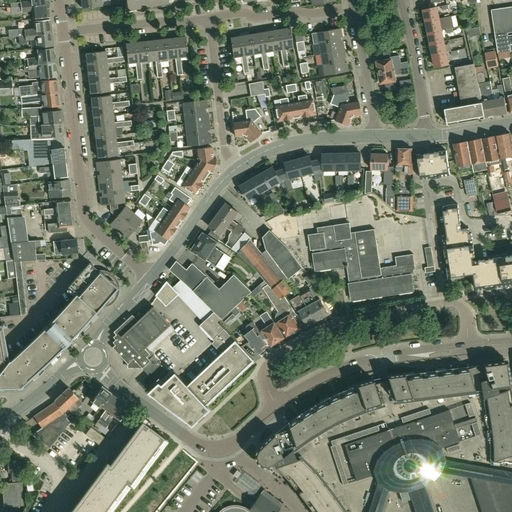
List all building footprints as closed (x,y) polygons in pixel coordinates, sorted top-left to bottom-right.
[(102,6),(100,0),(80,0),(82,9),(102,6)] [(139,8),(137,0),(126,0),(128,10),(139,8)] [(149,7),(147,0),(137,0),(139,8),(149,7)] [(32,19),(50,17),(48,4),(18,7),(12,7),(12,14),(21,12),(31,11),(32,19)] [(501,34),(511,32),(511,6),(491,10),(495,35),(501,34)] [(439,19),(437,7),(424,10),(426,21),(439,19)] [(441,30),(446,29),(452,28),(458,27),(456,15),(439,19),(426,21),(428,33),(441,30)] [(18,31),(0,31),(0,38),(19,37),(25,36),(51,33),(50,20),(33,22),(34,29),(18,31)] [(286,49),(293,48),(290,28),(280,30),(283,53),(281,53),(282,60),(287,59),(286,49)] [(342,37),(341,32),(341,29),(339,29),(317,33),(318,43),(340,40),(339,38),(342,37)] [(281,53),(283,53),(280,30),(270,31),(273,51),(280,50),(281,53)] [(443,41),(442,32),(441,30),(428,33),(430,44),(443,41)] [(266,52),(273,51),(270,31),(260,33),(264,56),(261,56),(262,63),(268,62),(266,52)] [(27,42),(30,42),(30,40),(36,40),(37,48),(53,47),(51,33),(25,36),(19,37),(20,46),(27,45),(27,42)] [(261,56),(264,56),(260,33),(250,35),(253,54),(261,53),(261,56)] [(246,56),(253,54),(250,35),(240,36),(244,59),(241,59),(242,67),(248,66),(246,56)] [(241,59),(244,59),(240,36),(230,38),(233,58),(241,56),(241,59)] [(188,56),(186,37),(175,38),(178,61),(175,61),(176,68),(182,67),(180,57),(188,56)] [(178,61),(175,38),(165,39),(168,59),(175,58),(175,61),(178,61)] [(161,67),(169,66),(168,59),(165,39),(156,40),(158,63),(156,63),(156,71),(162,70),(161,67)] [(158,63),(156,40),(146,41),(148,61),(155,60),(156,63),(158,63)] [(340,42),(340,40),(318,43),(320,54),(344,50),(343,42),(340,42)] [(148,61),(146,41),(136,43),(139,65),(136,66),(137,73),(142,72),(141,62),(148,61)] [(446,53),(443,41),(430,44),(433,55),(446,53)] [(139,65),(136,43),(125,44),(128,64),(135,63),(136,66),(139,65)] [(306,57),(304,46),(297,47),(299,58),(306,57)] [(55,62),(53,48),(37,50),(38,58),(24,60),(24,66),(25,66),(30,65),(55,62)] [(345,59),(344,50),(320,54),(322,65),(343,61),(343,59),(345,59)] [(116,57),(106,58),(105,51),(85,53),(87,63),(109,61),(110,63),(117,62),(116,57)] [(495,51),(485,53),(488,67),(498,65),(495,51)] [(448,64),(446,53),(433,55),(435,67),(448,64)] [(401,69),(400,64),(394,65),(393,63),(392,63),(391,60),(377,62),(379,73),(401,69)] [(88,73),(108,71),(107,64),(110,63),(109,61),(87,63),(88,73)] [(344,63),(343,61),(322,65),(324,76),(348,72),(346,63),(344,63)] [(40,78),(56,76),(55,62),(30,65),(25,66),(24,66),(25,72),(29,71),(29,78),(40,77),(40,78)] [(445,109),(448,124),(485,118),(483,102),(482,102),(474,64),(455,67),(462,106),(445,109)] [(394,77),(396,77),(395,75),(401,74),(410,73),(409,67),(401,69),(379,73),(381,83),(395,81),(394,77)] [(112,83),(119,82),(118,77),(109,78),(108,71),(88,73),(89,83),(112,81),(112,83)] [(497,116),(493,98),(490,81),(485,82),(483,72),(477,73),(480,88),(482,100),(483,100),(486,118),(497,116)] [(324,95),(332,94),(330,79),(315,81),(316,89),(323,88),(324,95)] [(0,95),(3,96),(13,96),(13,81),(0,81),(0,95)] [(32,95),(58,93),(57,81),(40,81),(40,83),(33,83),(33,85),(20,87),(20,95),(21,95),(21,97),(32,95)] [(90,94),(110,91),(109,84),(112,83),(112,81),(89,83),(90,94)] [(281,93),(280,81),(272,82),(273,93),(281,93)] [(262,82),(248,84),(250,90),(264,88),(262,82)] [(500,97),(493,98),(497,116),(507,114),(502,84),(498,85),(500,97)] [(264,94),(263,90),(264,90),(264,88),(250,90),(251,96),(264,94)] [(60,106),(58,93),(32,95),(21,97),(21,102),(42,100),(42,107),(60,106)] [(360,115),(358,101),(344,103),(342,93),(334,95),(351,116),(360,115)] [(112,103),(111,95),(91,98),(92,108),(115,105),(115,108),(122,107),(121,102),(112,103)] [(316,114),(313,98),(307,99),(306,95),(302,96),(306,116),(316,114)] [(351,116),(334,95),(330,104),(339,107),(334,120),(348,125),(351,116)] [(306,116),(302,96),(298,97),(298,101),(294,102),(296,118),(306,116)] [(288,98),(287,98),(283,99),(287,119),(296,118),(294,102),(288,103),(288,98)] [(287,119),(283,99),(274,101),(277,121),(287,119)] [(208,108),(207,100),(183,103),(184,114),(205,111),(205,109),(208,108)] [(93,118),(113,115),(112,108),(115,108),(115,105),(92,108),(93,118)] [(37,125),(62,123),(60,108),(43,109),(43,107),(22,109),(23,117),(29,117),(29,126),(37,125)] [(244,135),(255,109),(245,110),(247,120),(232,122),(235,136),(244,135)] [(250,142),(261,133),(253,122),(260,116),(255,109),(244,135),(250,142)] [(209,122),(208,113),(205,113),(205,111),(184,114),(185,124),(209,122)] [(117,128),(124,127),(124,121),(114,123),(113,115),(93,118),(94,128),(117,125),(117,128)] [(210,130),(209,122),(185,124),(187,135),(208,133),(208,130),(210,130)] [(47,137),(63,136),(62,123),(37,125),(29,126),(25,126),(26,134),(35,132),(35,130),(46,128),(47,137)] [(95,138),(115,135),(115,128),(117,128),(117,125),(94,128),(95,138)] [(212,143),(210,135),(208,135),(208,133),(187,135),(188,146),(212,143)] [(511,156),(511,142),(510,133),(496,136),(501,164),(503,170),(508,169),(505,158),(511,156)] [(120,147),(127,147),(126,141),(116,142),(115,135),(95,138),(97,148),(119,145),(120,147)] [(501,164),(496,136),(482,139),(486,161),(488,173),(494,172),(493,166),(501,164)] [(36,149),(36,140),(30,140),(30,139),(12,140),(12,148),(20,148),(20,150),(36,149)] [(486,161),(482,139),(468,141),(472,164),(486,161)] [(472,164),(468,141),(453,144),(458,167),(472,164)] [(98,158),(118,156),(117,148),(120,147),(119,145),(97,148),(98,158)] [(42,151),(42,152),(44,162),(51,162),(51,164),(66,162),(65,148),(50,150),(50,151),(43,151),(42,151)] [(213,158),(212,148),(196,149),(197,159),(200,159),(213,158)] [(397,148),(397,150),(396,166),(405,166),(405,174),(414,174),(414,163),(412,163),(412,149),(397,148)] [(418,155),(421,178),(425,178),(431,177),(450,174),(449,173),(446,151),(422,154),(418,155)] [(336,170),(335,154),(323,154),(323,160),(317,161),(319,177),(320,177),(323,176),(321,172),(323,171),(323,170),(336,170)] [(348,169),(348,154),(335,154),(336,170),(348,169)] [(361,169),(360,154),(348,154),(348,169),(361,169)] [(388,154),(372,154),(372,169),(372,171),(367,171),(366,194),(372,192),(373,175),(380,175),(380,172),(384,172),(384,184),(387,185),(387,197),(395,197),(396,181),(393,181),(394,167),(388,167),(388,154)] [(319,177),(317,161),(311,162),(310,157),(298,160),(302,175),(310,173),(310,177),(315,176),(316,181),(320,181),(320,177),(319,177)] [(214,171),(216,159),(213,158),(200,159),(201,162),(200,163),(210,170),(214,171)] [(99,172),(121,170),(120,160),(95,163),(96,170),(99,170),(99,172)] [(165,164),(171,168),(174,164),(168,160),(165,164)] [(287,168),(281,170),(285,178),(289,176),(290,178),(302,175),(298,160),(286,163),(287,168)] [(48,179),(68,176),(66,162),(51,164),(52,167),(40,168),(41,173),(48,173),(48,179)] [(210,170),(200,163),(199,165),(196,164),(192,170),(205,178),(210,170)] [(169,172),(171,168),(165,164),(162,168),(169,172)] [(285,178),(281,170),(276,173),(273,168),(262,174),(270,188),(281,182),(280,180),(285,178)] [(98,183),(122,180),(121,170),(99,172),(100,175),(97,175),(98,183)] [(205,178),(192,170),(188,176),(183,172),(182,175),(199,187),(205,178)] [(270,188),(262,174),(251,180),(259,194),(270,188)] [(164,180),(158,175),(155,179),(161,184),(164,180)] [(199,187),(182,175),(179,179),(184,182),(181,187),(194,195),(199,187)] [(50,198),(70,196),(68,179),(48,182),(50,198)] [(478,195),(475,179),(464,181),(466,188),(468,197),(478,195)] [(102,194),(123,191),(122,180),(98,183),(99,192),(102,191),(102,194)] [(259,194),(251,180),(240,186),(242,190),(237,195),(245,202),(259,194)] [(1,186),(4,201),(18,200),(18,191),(17,184),(1,186)] [(186,205),(191,199),(175,188),(170,193),(172,195),(169,200),(174,204),(171,208),(184,216),(190,208),(186,205)] [(117,204),(125,203),(123,191),(102,194),(102,196),(99,196),(100,205),(109,204),(110,212),(117,208),(117,204)] [(284,213),(274,192),(269,195),(276,208),(270,211),(274,218),(284,213)] [(337,200),(335,193),(324,196),(326,203),(337,200)] [(148,203),(150,199),(144,195),(141,199),(148,203)] [(413,195),(396,195),(396,211),(413,211),(413,195)] [(145,207),(148,203),(141,199),(139,203),(145,207)] [(267,206),(263,199),(258,201),(262,209),(267,206)] [(56,214),(72,212),(71,200),(55,201),(55,209),(44,210),(45,215),(56,214)] [(498,215),(495,202),(487,204),(490,215),(498,215)] [(244,229),(233,220),(238,213),(226,203),(217,215),(241,233),(250,239),(252,237),(245,232),(245,233),(243,231),(244,229)] [(511,255),(489,259),(490,261),(485,262),(485,260),(473,261),(473,257),(475,256),(472,233),(469,234),(469,229),(461,230),(458,204),(455,205),(447,206),(445,206),(443,206),(447,234),(443,235),(443,236),(444,240),(446,257),(444,258),(445,263),(446,268),(448,268),(449,277),(475,273),(477,289),(485,288),(486,290),(497,288),(496,287),(511,284),(511,255)] [(511,215),(511,207),(511,204),(497,207),(499,215),(511,215)] [(7,219),(17,218),(22,217),(22,206),(18,207),(15,207),(15,206),(5,207),(6,213),(7,219)] [(118,228),(120,229),(133,214),(124,207),(121,211),(117,208),(110,212),(116,217),(109,224),(116,230),(118,228)] [(184,216),(171,208),(168,212),(163,208),(160,212),(178,224),(184,216)] [(269,217),(264,210),(258,214),(262,221),(269,217)] [(66,227),(74,227),(72,212),(56,214),(57,223),(47,224),(48,232),(66,231),(66,227)] [(178,224),(160,212),(154,220),(160,224),(173,232),(178,224)] [(136,235),(141,229),(137,226),(141,221),(133,214),(120,229),(122,231),(120,233),(127,239),(132,232),(136,235)] [(241,233),(217,215),(209,226),(221,236),(227,228),(232,232),(230,235),(229,241),(226,245),(238,253),(250,239),(241,233)] [(17,218),(7,219),(8,225),(9,233),(9,234),(10,242),(11,243),(27,242),(24,217),(22,217),(17,218)] [(417,273),(415,262),(414,254),(395,256),(397,265),(382,267),(382,268),(381,268),(375,229),(351,233),(349,222),(317,227),(318,233),(308,234),(310,250),(313,250),(316,270),(347,265),(352,300),(414,290),(411,274),(417,273)] [(164,245),(173,232),(160,224),(155,231),(150,232),(153,245),(159,244),(160,243),(164,245)] [(2,236),(9,234),(9,233),(8,225),(0,226),(2,235),(2,236)] [(266,235),(263,236),(266,249),(267,250),(263,253),(251,239),(252,238),(252,237),(250,239),(238,253),(253,267),(264,281),(268,285),(280,299),(291,290),(285,282),(292,277),(303,268),(288,248),(281,241),(270,230),(266,235)] [(192,250),(217,266),(225,253),(214,246),(217,242),(203,233),(202,235),(201,234),(198,238),(199,239),(196,245),(194,244),(191,248),(193,249),(192,250)] [(4,248),(11,247),(11,243),(10,242),(9,234),(2,236),(3,243),(4,248)] [(61,248),(62,254),(77,252),(75,239),(53,242),(54,249),(61,248)] [(41,247),(40,241),(27,242),(11,243),(11,247),(12,250),(13,258),(14,260),(14,262),(36,260),(35,247),(41,247)] [(5,260),(13,258),(12,250),(11,247),(4,248),(3,248),(5,260)] [(431,247),(425,248),(428,267),(424,268),(425,273),(435,272),(434,266),(431,247)] [(14,260),(6,261),(8,279),(16,278),(15,272),(14,262),(14,260)] [(20,261),(14,262),(15,272),(16,278),(17,284),(23,284),(20,261)] [(222,319),(237,305),(241,301),(249,294),(251,292),(234,274),(220,289),(206,275),(192,263),(186,270),(177,261),(170,270),(173,273),(181,280),(194,291),(215,312),(221,319),(222,319)] [(2,340),(0,331),(0,391),(3,392),(3,388),(16,388),(17,391),(22,391),(25,388),(23,385),(28,381),(30,384),(48,367),(63,353),(61,350),(72,338),(75,341),(80,335),(84,331),(91,324),(99,314),(96,312),(102,306),(104,306),(106,305),(107,305),(109,304),(111,303),(111,302),(113,300),(115,297),(116,294),(117,291),(117,285),(116,281),(114,278),(112,276),(109,274),(107,273),(105,272),(103,272),(101,272),(99,272),(89,263),(67,288),(75,294),(67,303),(49,323),(51,325),(40,336),(28,348),(16,359),(9,365),(6,364),(4,355),(2,340)] [(309,275),(304,278),(309,285),(308,286),(309,288),(315,284),(309,275)] [(251,292),(249,294),(253,298),(265,288),(281,311),(279,313),(278,314),(277,316),(277,318),(277,320),(277,322),(278,323),(276,324),(280,330),(282,329),(287,337),(288,336),(289,337),(296,333),(295,332),(300,329),(296,323),(295,323),(292,320),(291,319),(291,317),(290,316),(295,313),(284,296),(280,300),(268,285),(264,281),(251,292)] [(170,285),(167,282),(157,295),(166,305),(178,294),(173,288),(170,285)] [(318,302),(315,297),(311,289),(300,295),(311,314),(313,313),(317,320),(328,314),(320,300),(318,302)] [(311,314),(300,295),(291,301),(298,313),(300,311),(308,326),(317,320),(313,313),(311,314)] [(247,308),(241,301),(237,305),(243,312),(247,308)] [(170,325),(153,306),(137,321),(134,317),(132,315),(113,332),(116,335),(114,337),(113,337),(116,341),(114,343),(113,342),(113,343),(116,346),(114,348),(113,347),(113,348),(129,367),(133,364),(135,367),(138,364),(142,368),(150,361),(146,357),(149,354),(144,349),(146,347),(170,325)] [(236,317),(231,311),(222,319),(227,325),(236,317)] [(254,361),(243,349),(236,342),(217,322),(221,319),(215,312),(200,326),(213,339),(215,341),(213,344),(222,354),(188,386),(174,371),(160,384),(150,393),(168,406),(169,407),(169,406),(172,403),(175,405),(174,406),(177,410),(179,408),(182,411),(181,412),(184,415),(186,414),(192,418),(195,415),(196,415),(197,416),(198,415),(199,415),(200,414),(200,413),(200,412),(199,411),(200,410),(254,361)] [(284,338),(275,324),(267,312),(261,316),(268,327),(263,330),(272,345),(274,344),(275,344),(278,343),(278,341),(284,338)] [(254,349),(259,354),(265,350),(264,348),(267,346),(263,340),(265,338),(261,333),(254,323),(248,328),(255,337),(248,342),(254,349)] [(154,355),(146,347),(144,349),(149,354),(146,357),(150,361),(142,368),(148,375),(148,376),(152,372),(160,364),(153,356),(154,355)] [(511,511),(511,401),(510,389),(509,389),(507,390),(507,387),(510,386),(508,372),(507,372),(507,374),(502,375),(501,369),(498,369),(497,362),(482,364),(483,364),(467,369),(455,370),(454,368),(450,369),(451,371),(445,372),(444,368),(434,370),(436,373),(423,374),(423,372),(419,373),(419,375),(414,376),(413,372),(403,374),(403,373),(386,376),(388,380),(374,385),(372,379),(371,379),(356,384),(347,388),(348,391),(343,393),(343,391),(339,392),(340,395),(329,400),(328,397),(319,401),(320,405),(315,407),(315,406),(311,407),(312,409),(301,416),(288,425),(289,429),(274,434),(273,433),(256,449),(255,451),(254,453),(254,455),(254,458),(254,460),(255,462),(257,464),(259,465),(261,466),(263,467),(265,467),(267,467),(269,466),(271,465),(272,464),(273,464),(275,466),(275,467),(287,479),(288,479),(287,480),(298,492),(298,493),(307,505),(308,505),(308,506),(312,511),(511,511)] [(66,418),(72,413),(81,404),(82,403),(77,398),(78,397),(68,387),(54,401),(55,402),(34,416),(42,428),(32,434),(33,436),(36,437),(49,448),(50,448),(70,423),(69,423),(70,422),(66,418)] [(100,407),(101,406),(110,393),(102,387),(91,401),(100,407)] [(110,413),(120,400),(110,393),(101,406),(105,410),(100,417),(94,425),(97,428),(95,429),(97,431),(98,429),(101,425),(108,416),(110,413)] [(120,420),(129,407),(120,400),(110,413),(120,420)] [(87,424),(96,412),(92,409),(90,412),(85,409),(85,408),(82,406),(81,404),(72,413),(75,416),(76,416),(87,424)] [(111,418),(108,416),(101,425),(98,429),(105,434),(108,430),(105,428),(111,420),(111,418)] [(104,511),(126,484),(129,486),(165,438),(149,427),(151,424),(152,424),(150,422),(151,422),(150,421),(150,422),(147,420),(148,420),(147,419),(147,420),(144,418),(144,419),(110,465),(107,462),(69,511),(104,511)] [(106,438),(90,427),(88,431),(85,435),(89,438),(96,443),(99,445),(104,438),(106,439),(106,438)] [(2,483),(4,507),(10,506),(10,511),(19,511),(19,506),(24,505),(21,462),(8,463),(9,472),(12,472),(13,482),(2,483)] [(241,473),(236,470),(232,475),(237,478),(241,473)] [(235,486),(232,490),(248,502),(250,500),(245,496),(246,494),(235,486)] [(277,511),(284,504),(283,503),(282,503),(274,497),(273,496),(264,490),(265,490),(263,489),(255,500),(257,501),(251,509),(249,508),(248,509),(246,508),(245,507),(244,507),(242,506),(240,505),(238,505),(236,505),(234,505),(232,505),(230,505),(228,506),(226,507),(224,507),(223,508),(221,509),(219,511),(218,511),(277,511)]
